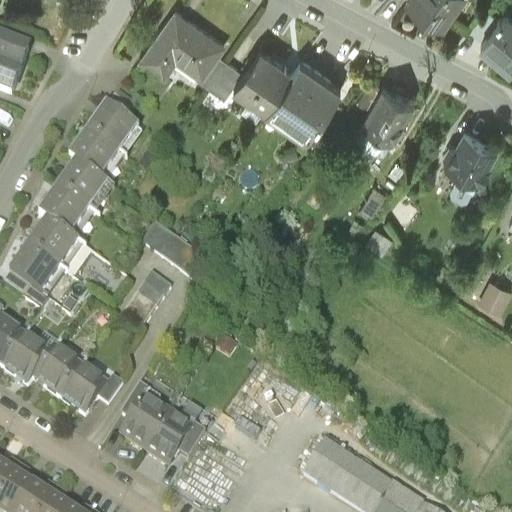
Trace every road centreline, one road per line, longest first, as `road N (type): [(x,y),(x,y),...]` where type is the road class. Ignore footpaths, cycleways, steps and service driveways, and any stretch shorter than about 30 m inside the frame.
road 1 (residential): [(132,0),(0,221)]
road 2 (residential): [(511,115),(492,97),(304,0)]
road 3 (residential): [(0,423),(143,511)]
